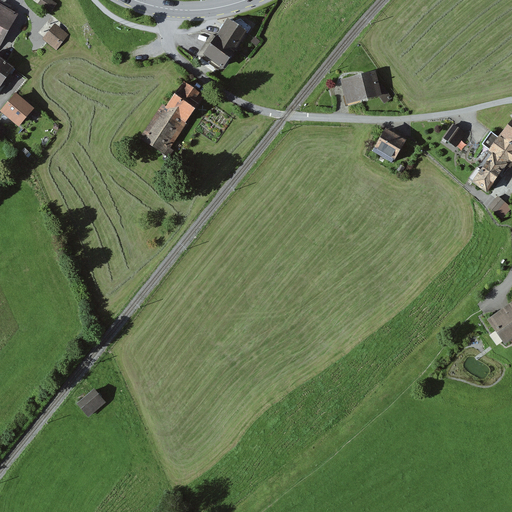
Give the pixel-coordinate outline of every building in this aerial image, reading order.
[(49,0),(43,0),(39,6),(52,14),(58,5),(49,0)] [(18,14),(0,5),(0,46),(2,47),(18,14)] [(248,38),(230,23),(202,57),(220,72),(248,38)] [(56,25),(44,40),(57,51),(69,36),(56,25)] [(0,59),(0,91),(16,71),(0,59)] [(376,74),(343,80),(348,105),(381,98),(376,74)] [(194,91),(183,84),(144,140),(166,154),(204,99),(194,91)] [(36,110),(15,94),(1,112),(22,128),(36,110)] [(455,118),(445,132),(459,141),(469,127),(455,118)] [(487,193),(511,161),(511,122),(467,178),(487,193)] [(406,145),(388,133),(376,150),(393,163),(406,145)] [(511,201),(500,191),(490,202),(504,214),(511,205),(511,201)] [(511,346),(511,315),(495,328),(509,348),(511,346)] [(91,411),(110,396),(98,381),(79,396),(91,411)]
